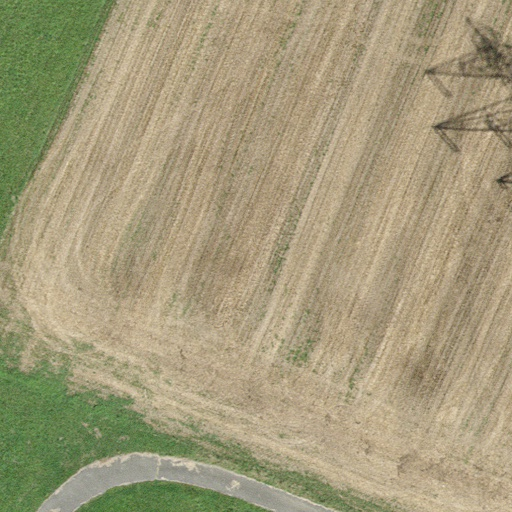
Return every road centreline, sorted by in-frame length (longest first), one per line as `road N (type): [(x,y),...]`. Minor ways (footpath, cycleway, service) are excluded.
road 1 (motorway): [(339,0),(204,247),(87,511)]
road 2 (motorway): [(359,511),(464,279),(511,194)]
road 3 (track): [(290,511),(208,479),(130,475),(67,511)]
